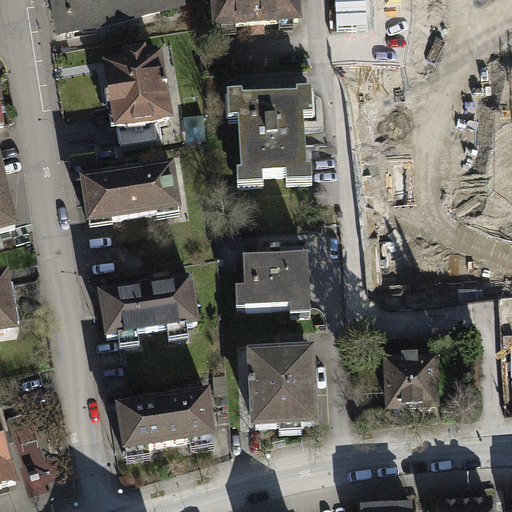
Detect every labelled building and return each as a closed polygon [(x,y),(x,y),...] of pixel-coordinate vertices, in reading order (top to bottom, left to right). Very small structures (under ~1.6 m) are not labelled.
[(179,0),(54,0),(61,35),(103,28),(180,7),(179,0)] [(214,0),(217,29),(298,23),(296,0),(214,0)] [(511,0),(441,0),(444,44),(511,39),(511,0)] [(127,59),(128,67),(108,70),(111,90),(105,91),(108,109),(114,108),(118,131),(121,147),(157,141),(155,124),(169,122),(159,62),(158,55),(143,57),(142,57),(127,59)] [(463,79),(369,84),(373,145),(402,143),(404,172),(469,168),(463,79)] [(239,182),(240,197),(266,196),(266,186),(289,185),(290,194),(315,192),(314,178),(310,178),(307,128),(316,127),(314,103),(300,104),(301,109),(246,112),(245,107),(231,108),(232,131),(242,131),(245,182),(239,182)] [(377,225),(381,287),(500,280),(497,225),(472,226),(469,168),(404,172),(407,223),(377,225)] [(83,184),(90,226),(179,213),(172,170),(83,184)] [(0,234),(16,230),(0,171),(0,234)] [(511,224),(497,225),(500,280),(511,278),(511,224)] [(239,297),(239,319),(291,317),(291,325),(314,324),(312,264),(289,265),(247,267),(248,297),(239,297)] [(0,280),(0,333),(13,331),(12,326),(19,324),(13,284),(6,285),(5,279),(0,280)] [(101,297),(108,341),(198,327),(191,283),(101,297)] [(254,390),(256,430),(301,428),(301,429),(304,429),(304,427),(314,426),(311,358),(252,360),(253,385),(251,385),(251,391),(254,390)] [(388,365),(390,410),(419,409),(421,413),(429,413),(432,408),(436,408),(434,363),(417,364),(417,358),(403,359),(404,365),(388,365)] [(119,412),(126,454),(213,441),(208,398),(119,412)] [(0,489),(16,485),(0,430),(0,489)]
